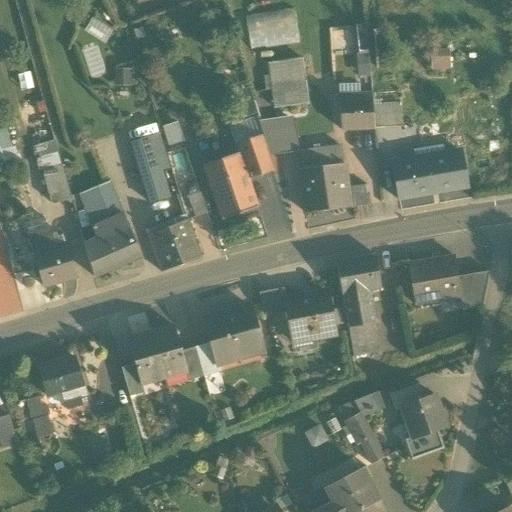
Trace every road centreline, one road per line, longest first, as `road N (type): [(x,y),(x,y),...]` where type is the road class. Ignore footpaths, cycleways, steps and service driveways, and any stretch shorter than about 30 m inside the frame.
road 1 (secondary): [(0,339),(265,255),(511,210)]
road 2 (residential): [(448,506),(511,224)]
